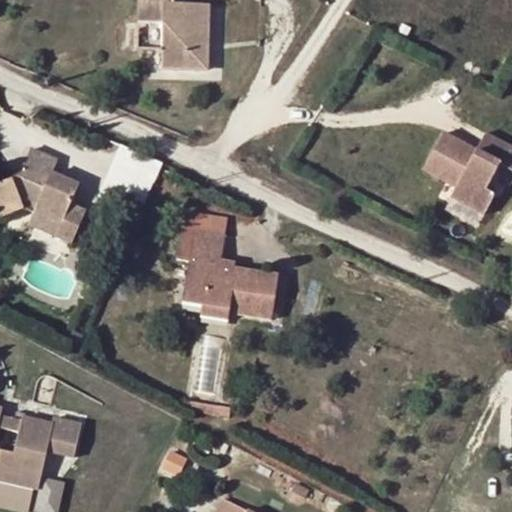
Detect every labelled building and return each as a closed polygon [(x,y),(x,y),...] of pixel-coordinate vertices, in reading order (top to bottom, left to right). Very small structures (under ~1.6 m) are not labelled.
[(139,0),(138,18),(164,19),(163,63),(208,64),(209,0),(207,0),(139,0)] [(475,156),(484,161),(493,143),(484,138),(475,156)] [(457,194),(452,204),(486,220),(496,200),(487,196),(499,170),(511,175),(511,152),(493,143),(484,161),(475,156),(442,140),(423,178),(457,194)] [(48,183),(52,174),(58,160),(30,148),(18,177),(0,183),(0,218),(28,207),(35,210),(55,220),(49,233),(71,242),(85,212),(69,206),(78,186),(61,178),(57,187),(48,183)] [(105,191),(145,206),(162,163),(121,148),(105,191)] [(61,178),(52,174),(48,183),(57,187),(61,178)] [(184,204),(181,229),(223,236),(227,211),(184,204)] [(55,220),(35,210),(29,224),(49,233),(55,220)] [(213,267),(219,267),(223,236),(181,229),(176,260),(188,262),(182,303),(201,306),(199,316),(225,320),(227,311),(270,318),(276,276),(233,269),(232,276),(212,273),(213,267)] [(233,269),(219,267),(213,267),(212,273),(232,276),(233,269)] [(229,419),(232,409),(187,401),(220,417),(229,419)] [(0,428),(0,417),(0,416),(2,409),(0,408),(0,479),(35,488),(38,488),(47,451),(74,457),(80,428),(53,421),(53,425),(20,418),(20,420),(18,432),(0,428)] [(20,420),(0,416),(0,417),(0,428),(18,432),(20,420)] [(44,476),(36,511),(41,511),(59,511),(67,482),(44,476)] [(0,508),(16,511),(28,511),(35,488),(0,479),(0,508)] [(306,492),(294,486),(291,492),(303,498),(306,492)] [(247,511),(223,499),(216,511),(247,511)]
